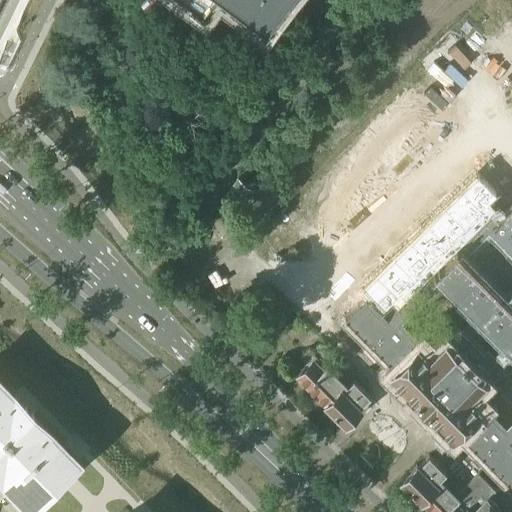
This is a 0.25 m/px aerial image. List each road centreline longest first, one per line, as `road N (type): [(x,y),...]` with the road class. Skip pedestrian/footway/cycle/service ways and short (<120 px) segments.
road 1 (residential): [(389,396),(309,309),(483,130),(484,119)]
road 2 (secondary): [(258,447),(247,418),(215,383),(0,178)]
road 3 (secondary): [(0,235),(234,438),(258,447)]
road 4 (residential): [(358,511),(426,439),(389,396)]
road 5 (residential): [(389,396),(296,483)]
